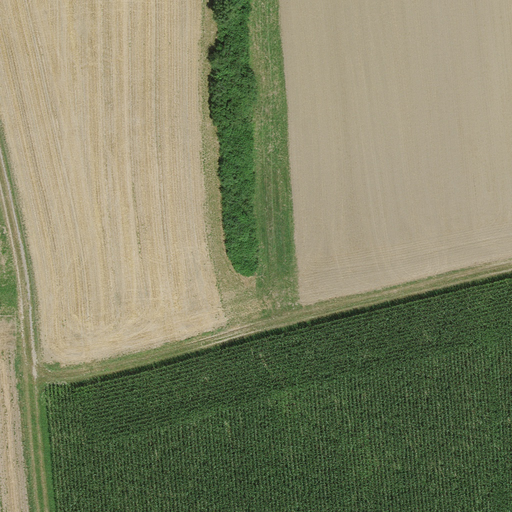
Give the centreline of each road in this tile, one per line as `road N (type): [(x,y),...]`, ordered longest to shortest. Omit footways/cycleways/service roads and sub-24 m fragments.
road 1 (track): [(511,270),(52,373),(23,364)]
road 2 (track): [(0,185),(14,252),(35,511)]
